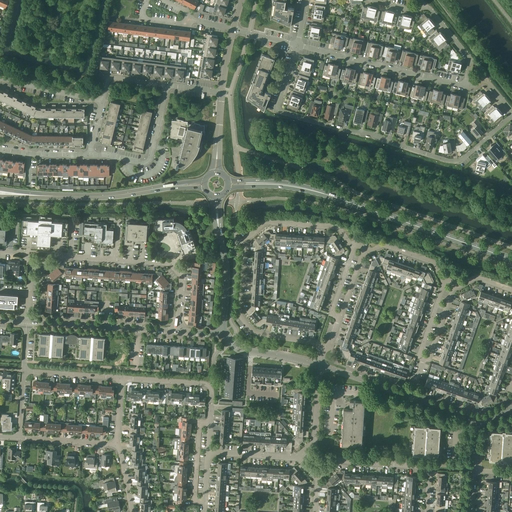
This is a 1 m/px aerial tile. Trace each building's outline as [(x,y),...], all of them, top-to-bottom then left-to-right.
[(197,0),(192,0),(190,6),(194,9),(199,1),(197,0)] [(283,8),(284,0),(273,0),(271,18),(274,18),(290,26),(291,26),(293,13),(294,8),(291,7),(291,6),(288,5),(288,10),(282,9),(282,8),(283,8)] [(214,8),(225,11),(226,8),(225,8),(225,6),(216,3),(214,8)] [(312,12),(324,14),(326,15),(327,9),(325,9),(326,6),(315,4),(314,7),(313,7),(312,12),(311,12),(312,12)] [(370,19),(369,19),(373,6),(372,6),(371,6),(370,6),(369,6),(367,6),(367,7),(363,6),(361,17),(364,18),(364,20),(369,21),(370,19)] [(369,19),(370,19),(377,21),(380,10),(377,9),(378,8),(377,8),(376,7),(375,7),(373,6),(369,19)] [(213,13),(222,16),(223,14),(225,11),(214,8),(213,13)] [(387,23),(390,13),(390,10),(389,10),(388,10),(387,10),(386,10),(385,10),(384,11),(382,11),(379,22),(387,23)] [(390,10),(390,13),(387,23),(395,25),(397,14),(395,14),(395,13),(394,12),(392,11),(391,11),(390,10)] [(312,12),(311,17),(312,17),(312,20),(323,22),(324,14),(312,12)] [(427,18),(425,15),(424,13),(421,15),(423,17),(416,22),(422,29),(431,22),(432,21),(432,20),(431,19),(429,18),(429,17),(428,17),(427,18)] [(404,28),(407,17),(408,15),(406,14),(405,14),(404,14),(402,14),(402,16),(399,15),(397,26),(404,28)] [(408,15),(407,17),(404,28),(412,30),(415,19),(412,18),(413,17),(412,16),(410,16),(410,15),(409,15),(408,15)] [(432,21),(431,22),(422,29),(427,35),(436,28),(434,26),(435,26),(435,25),(434,24),(434,23),(433,22),(433,21),(432,21)] [(309,30),(321,32),(323,25),(312,22),(311,25),(310,25),(309,30),(308,30),(309,30)] [(309,30),(308,35),(309,35),(308,38),(319,40),(321,32),(309,30)] [(433,43),(442,36),(444,35),(443,34),(442,33),(441,32),(440,31),(439,31),(439,32),(437,30),(428,37),(433,43)] [(338,47),(341,35),(332,32),(329,43),(333,44),(333,46),(338,47)] [(341,35),(338,47),(343,48),(343,47),(346,47),(348,36),(341,35)] [(444,35),(442,36),(433,43),(439,50),(448,43),(445,40),(446,40),(446,39),(446,38),(445,37),(445,36),(444,35)] [(358,39),(350,37),(348,48),(351,48),(350,50),(355,51),(358,39)] [(358,39),(355,51),(360,52),(360,51),(363,52),(366,41),(363,40),(364,38),(358,37),(358,39)] [(373,55),(376,43),(368,41),(365,52),(368,53),(368,54),(373,55)] [(376,43),(373,55),(378,57),(378,55),(381,56),(383,45),(376,43)] [(390,60),(393,47),(385,45),(383,56),(385,57),(385,58),(390,60)] [(393,47),(390,60),(395,61),(395,59),(398,60),(401,49),(393,47)] [(459,67),(461,67),(462,66),(462,65),(462,64),(462,63),(461,62),(460,62),(461,59),(457,58),(458,56),(453,49),(451,50),(450,57),(448,64),(459,67)] [(408,64),(411,52),(403,50),(400,61),(403,61),(403,63),(408,64)] [(416,64),(418,54),(411,52),(408,64),(413,65),(413,64),(416,64)] [(267,55),(264,54),(263,54),(246,98),(247,98),(247,97),(264,109),(263,110),(264,110),(269,97),(269,98),(271,93),(268,92),(269,90),(266,89),(264,94),(259,92),(260,90),(261,91),(273,58),(269,56),(270,55),(267,55)] [(425,68),(428,56),(420,54),(418,65),(420,66),(420,67),(425,68)] [(434,69),(437,58),(428,56),(425,68),(430,70),(430,68),(434,69)] [(300,64),(304,65),(312,68),(315,60),(304,57),(303,59),(302,59),(300,64)] [(330,77),(333,64),(328,63),(328,65),(325,64),(323,75),(330,77)] [(300,64),(299,69),(300,69),(299,72),(310,75),(312,68),(304,65),(300,64)] [(333,64),(330,77),(338,78),(341,68),(338,67),(338,65),(333,64)] [(461,67),(459,67),(448,64),(446,72),(457,75),(458,72),(459,72),(460,71),(460,70),(461,70),(461,69),(461,68),(461,67)] [(346,69),(343,68),(340,79),(343,80),(342,82),(347,83),(348,81),(351,69),(346,67),(346,69)] [(351,69),(348,81),(347,83),(352,84),(353,82),(356,83),(358,72),(355,71),(356,70),(351,69)] [(365,85),(368,73),(363,72),(363,73),(360,72),(358,83),(365,85)] [(365,85),(365,87),(370,88),(370,86),(373,87),(376,76),(373,76),(373,74),(368,73),(365,85)] [(309,78),(299,74),(298,77),(296,76),(295,81),(294,81),(295,81),(307,85),(309,78)] [(383,89),(386,77),(381,76),(380,77),(378,77),(375,88),(383,89)] [(386,77),(383,89),(391,91),(393,81),(390,80),(391,78),(386,77)] [(400,94),(403,81),(398,80),(398,82),(395,81),(392,92),(400,94)] [(295,81),(293,86),(295,86),(294,89),(304,93),(307,85),(295,81)] [(408,96),(411,85),(408,84),(408,83),(403,81),(400,94),(408,96)] [(418,98),(421,86),(416,85),(415,86),(413,85),(410,96),(418,98)] [(426,100),(428,89),(425,88),(426,87),(421,86),(418,98),(426,100)] [(8,89),(3,100),(8,103),(11,95),(8,93),(9,90),(8,89)] [(435,102),(438,90),(433,89),(433,90),(430,90),(427,100),(435,102)] [(438,90),(435,102),(443,104),(446,93),(443,93),(443,91),(438,90)] [(288,98),(289,98),(300,103),(303,95),(293,91),(292,94),(290,93),(289,98),(288,98)] [(486,98),(488,96),(487,95),(486,94),(485,93),(484,93),(483,93),(480,91),(472,98),(478,105),(486,98)] [(11,95),(8,103),(12,105),(17,94),(15,93),(14,96),(11,95)] [(456,94),(451,93),(450,95),(448,94),(445,105),(453,107),(456,94)] [(17,94),(12,105),(17,107),(21,99),(17,97),(19,94),(17,94)] [(465,98),(460,97),(461,96),(456,94),(453,107),(462,109),(465,98)] [(488,96),(486,98),(478,105),(483,111),(491,104),(490,102),(491,101),(490,100),(490,99),(489,98),(489,97),(488,97),(488,96)] [(21,99),(17,107),(21,109),(26,98),(25,97),(23,100),(21,99)] [(26,98),(21,109),(26,111),(30,103),(26,102),(28,99),(26,98)] [(289,98),(287,103),(288,103),(287,107),(297,111),(300,103),(289,98)] [(314,99),(314,101),(311,101),(308,108),(312,109),(311,114),(317,116),(320,106),(321,105),(322,101),(314,99)] [(30,103),(26,111),(30,113),(35,102),(34,102),(33,105),(30,103)] [(37,116),(39,107),(36,106),(37,103),(35,102),(30,113),(37,116)] [(337,112),(339,104),(335,103),(335,105),(332,104),(331,106),(328,105),(324,118),(331,119),(333,112),(337,112)] [(351,116),(353,106),(347,105),(346,110),(345,110),(341,109),(341,110),(340,110),(339,115),(340,116),(339,120),(341,121),(342,121),(344,121),(346,122),(347,115),(351,116)] [(489,119),(498,111),(500,110),(499,109),(498,108),(497,107),(496,107),(495,106),(494,107),(493,105),(484,112),(489,119)] [(365,122),(368,110),(364,109),(364,110),(357,108),(353,122),(361,124),(362,121),(365,122)] [(500,110),(498,111),(489,119),(495,125),(503,117),(501,115),(502,115),(502,114),(502,113),(501,112),(500,111),(500,110)] [(381,122),(383,114),(379,113),(378,116),(371,114),(368,125),(376,126),(377,121),(381,122)] [(389,131),(390,129),(393,129),(396,118),(389,116),(388,120),(385,119),(384,125),(383,125),(381,130),(385,131),(386,130),(389,131)] [(204,132),(205,125),(200,125),(200,124),(194,123),(194,124),(189,124),(189,125),(187,125),(188,121),(183,121),(184,120),(178,119),(177,121),(172,120),(171,125),(169,131),(171,131),(171,137),(177,139),(178,137),(182,139),(183,136),(185,136),(180,159),(175,158),(174,165),(178,166),(179,164),(185,166),(188,163),(190,161),(193,158),(195,155),(197,152),(203,131),(204,131),(204,132)] [(477,138),(483,133),(479,128),(481,125),(476,119),(472,123),(475,127),(471,131),(477,138)] [(405,121),(404,122),(403,122),(402,123),(401,123),(400,123),(400,124),(399,125),(398,125),(396,133),(397,133),(396,136),(396,137),(397,137),(398,137),(399,138),(400,138),(401,138),(402,138),(403,134),(408,136),(411,122),(405,121)] [(4,122),(0,131),(5,133),(9,124),(4,122)] [(9,124),(5,133),(10,135),(14,126),(9,124)] [(511,126),(510,124),(503,130),(508,135),(511,138),(510,139),(511,138),(511,126)] [(14,126),(10,135),(14,137),(18,129),(14,126)] [(422,141),(424,133),(423,133),(425,127),(421,126),(420,128),(415,127),(414,131),(413,130),(412,136),(415,137),(413,142),(417,143),(418,140),(422,141)] [(18,129),(14,137),(19,139),(23,131),(18,129)] [(437,141),(438,134),(434,133),(434,132),(428,130),(426,136),(428,137),(425,146),(432,148),(434,141),(437,141)] [(23,131),(19,139),(23,142),(27,133),(23,131)] [(455,146),(456,147),(457,152),(463,151),(466,148),(465,147),(472,141),(462,131),(458,135),(464,142),(460,145),(455,146)] [(27,133),(23,142),(30,145),(32,135),(27,133)] [(73,137),(73,145),(83,146),(83,137),(73,137)] [(449,142),(443,143),(441,143),(439,151),(445,152),(445,153),(451,152),(450,146),(453,146),(452,141),(449,142)] [(487,150),(495,160),(496,160),(497,159),(499,158),(501,157),(502,156),(503,156),(502,155),(502,154),(504,152),(497,143),(494,145),(494,144),(493,146),(491,146),(491,145),(491,146),(491,147),(487,150)] [(485,157),(482,154),(476,160),(478,162),(475,171),(483,173),(485,166),(486,168),(491,164),(494,168),(497,166),(497,167),(497,166),(487,154),(487,155),(485,157)] [(23,219),(22,232),(38,234),(37,244),(51,245),(51,234),(68,236),(69,222),(52,221),(53,219),(39,218),(39,220),(23,219)] [(190,253),(192,252),(192,251),(197,249),(189,228),(187,229),(187,228),(186,227),(186,226),(185,225),(184,224),(183,223),(182,223),(182,222),(181,222),(181,221),(180,221),(179,221),(178,221),(178,220),(177,220),(176,220),(175,220),(174,220),(174,218),(155,219),(156,224),(155,224),(155,227),(156,227),(156,232),(173,231),(174,229),(179,232),(177,235),(184,254),(189,252),(190,253)] [(126,241),(127,243),(131,243),(133,242),(134,238),(135,238),(134,240),(135,240),(134,242),(139,242),(139,240),(139,238),(140,238),(142,240),(146,241),(148,239),(149,224),(147,222),(143,222),(141,224),(135,223),(133,221),(129,221),(127,223),(126,241)] [(85,222),(84,236),(95,236),(94,243),(101,243),(102,242),(113,243),(114,230),(107,229),(107,224),(85,222)] [(263,233),(260,236),(265,243),(269,239),(275,240),(276,234),(271,234),(269,231),(266,231),(264,233),(263,233)] [(329,238),(324,237),(324,242),(331,243),(333,247),(340,242),(337,238),(335,236),(333,235),(329,238)] [(261,246),(265,243),(260,236),(256,240),(254,242),(253,245),(255,247),(255,251),(261,251),(263,251),(264,249),(261,248),(261,246)] [(343,247),(340,242),(333,247),(336,251),(334,257),(339,259),(340,255),(344,252),(345,250),(343,247)] [(380,265),(382,264),(387,266),(389,259),(382,257),(382,256),(380,255),(376,257),(377,260),(380,265)] [(334,257),(330,256),(329,261),(337,264),(339,259),(334,257)] [(376,271),(377,266),(380,265),(377,260),(376,257),(372,259),(371,262),(372,262),(369,269),(376,271)] [(387,267),(386,269),(386,271),(391,272),(394,261),(389,259),(387,266),(386,267),(387,267)] [(329,261),(328,261),(326,260),(324,265),(335,269),(337,264),(329,261)] [(9,261),(9,262),(7,262),(6,269),(16,270),(15,275),(22,275),(23,265),(19,265),(20,262),(9,261)] [(396,274),(400,263),(394,261),(391,272),(396,274)] [(192,267),(192,272),(202,273),(202,270),(207,270),(208,263),(192,262),(191,267),(192,267)] [(400,263),(396,274),(401,276),(405,265),(400,263)] [(53,271),(59,277),(63,274),(63,273),(66,273),(66,268),(64,267),(64,265),(58,265),(58,267),(53,271)] [(335,275),(335,272),(334,272),(335,269),(324,265),(322,270),(335,275)] [(406,277),(410,267),(405,265),(401,276),(406,277)] [(412,276),(415,268),(410,267),(406,277),(411,279),(412,276)] [(334,277),(335,275),(322,270),(320,275),(332,279),(332,277),(334,277)] [(418,277),(423,278),(424,281),(432,277),(430,273),(427,272),(427,273),(420,270),(418,277)] [(59,277),(53,271),(49,275),(47,274),(46,280),(48,280),(48,283),(54,284),(54,281),(59,277)] [(159,284),(166,279),(162,274),(162,272),(156,272),(156,274),(153,274),(153,280),(155,280),(159,284)] [(367,274),(366,279),(374,282),(376,283),(378,278),(375,277),(367,274)] [(320,275),(319,281),(330,284),(332,279),(320,275)] [(432,277),(424,281),(425,283),(423,288),(430,290),(432,283),(433,283),(434,281),(432,277)] [(163,291),(169,292),(169,289),(171,289),(172,283),(169,283),(166,279),(159,284),(163,289),(163,291)] [(317,286),(320,287),(328,289),(330,284),(319,281),(317,286)] [(480,291),(479,288),(479,287),(477,286),(474,288),(473,289),(468,291),(469,292),(472,298),(476,296),(479,297),(481,291),(480,291)] [(327,295),(328,293),(327,292),(328,289),(320,287),(318,292),(327,295)] [(423,288),(422,287),(420,287),(419,287),(418,292),(419,292),(428,295),(429,292),(430,290),(423,288)] [(371,298),(373,293),(370,292),(362,290),(362,289),(361,289),(360,292),(359,294),(368,297),(371,298)] [(315,291),(313,296),(324,300),(325,297),(327,297),(327,295),(318,292),(315,291)] [(461,295),(460,297),(461,300),(461,301),(467,303),(467,301),(472,298),(469,292),(468,291),(466,292),(464,293),(461,295)] [(479,297),(478,300),(483,302),(486,293),(483,292),(481,291),(479,297)] [(415,297),(426,300),(428,295),(419,292),(418,292),(417,292),(415,297)] [(0,293),(0,306),(18,308),(18,295),(0,293)] [(486,293),(483,302),(488,304),(491,295),(486,293)] [(359,294),(358,299),(366,303),(369,303),(369,304),(371,298),(368,297),(359,294)] [(493,306),(496,297),(491,295),(488,304),(493,306)] [(323,305),(324,300),(313,296),(311,301),(323,305)] [(426,300),(415,297),(414,302),(424,306),(424,305),(426,300)] [(494,309),(495,306),(498,308),(501,299),(496,297),(493,306),(492,309),(494,309)] [(367,308),(369,303),(366,303),(358,299),(356,305),(365,308),(367,308)] [(501,299),(498,308),(503,309),(506,300),(501,299)] [(509,311),(510,308),(511,302),(506,300),(503,309),(509,311)] [(95,312),(95,310),(98,310),(99,301),(90,301),(90,303),(90,312),(95,312)] [(311,301),(310,306),(312,307),(321,310),(323,305),(311,301)] [(470,304),(467,303),(461,301),(459,306),(468,309),(470,304)] [(425,306),(424,305),(424,306),(414,302),(412,307),(423,311),(425,306)] [(116,303),(115,312),(118,312),(118,314),(123,314),(124,306),(119,305),(119,303),(116,303)] [(258,314),(255,310),(256,305),(251,305),(251,307),(247,310),(247,313),(249,315),(252,319),(258,314)] [(354,310),(355,310),(363,313),(365,308),(356,305),(354,310)] [(468,309),(459,306),(457,311),(466,314),(468,309)] [(410,312),(411,312),(422,316),(423,311),(412,307),(410,312)] [(355,310),(353,315),(361,318),(364,319),(366,314),(363,313),(355,310)] [(466,314),(457,311),(455,316),(464,320),(466,314)] [(411,318),(420,321),(422,316),(411,312),(409,317),(411,318)] [(264,323),(266,323),(267,319),(267,317),(262,316),(262,318),(258,314),(252,319),(255,323),(257,326),(260,326),(264,323)] [(455,319),(453,318),(452,321),(463,325),(464,320),(455,316),(455,319)] [(420,321),(411,318),(409,323),(418,326),(420,321)] [(451,324),(453,325),(452,327),(461,330),(463,325),(452,321),(451,324)] [(415,331),(416,332),(418,326),(409,323),(407,328),(415,331)] [(358,328),(350,325),(348,330),(356,333),(359,334),(360,329),(358,328)] [(461,330),(452,327),(450,332),(459,335),(461,330)] [(403,332),(401,337),(412,341),(414,336),(406,333),(403,332)] [(459,335),(450,332),(448,337),(457,340),(459,335)] [(0,335),(0,347),(1,348),(2,345),(2,341),(8,342),(10,342),(10,343),(17,344),(18,334),(11,333),(11,336),(8,336),(0,335)] [(68,336),(40,334),(38,334),(40,334),(39,355),(63,357),(64,343),(66,343),(78,344),(80,344),(80,358),(103,359),(105,339),(107,339),(77,337),(77,336),(76,336),(75,335),(74,335),(73,335),(72,335),(71,335),(70,335),(69,335),(68,336)] [(352,344),(354,338),(346,335),(344,340),(351,343),(352,344)] [(401,337),(399,343),(410,346),(412,341),(401,337)] [(448,339),(446,338),(445,341),(455,345),(457,340),(448,337),(448,339)] [(349,348),(351,343),(344,340),(342,348),(341,348),(340,350),(342,354),(350,350),(349,348)] [(444,344),(445,345),(445,347),(454,350),(455,345),(445,341),(444,344)] [(400,349),(408,352),(410,346),(399,343),(397,348),(400,349)] [(511,347),(503,345),(502,350),(511,353),(511,351),(511,350),(511,347)] [(457,351),(454,350),(445,347),(443,352),(455,356),(457,351)] [(209,359),(210,351),(206,351),(207,348),(201,348),(200,358),(209,359)] [(351,353),(350,350),(342,354),(344,358),(347,359),(347,358),(354,361),(356,354),(351,353)] [(511,353),(502,350),(500,355),(509,358),(511,353)] [(357,353),(356,354),(354,361),(359,362),(362,355),(363,353),(357,351),(357,353)] [(450,361),(453,362),(455,356),(443,352),(441,357),(450,360),(450,361)] [(368,353),(367,356),(364,364),(369,366),(373,355),(368,353)] [(497,354),(495,359),(507,363),(509,358),(500,355),(497,354)] [(374,368),(378,357),(373,355),(369,366),(374,368)] [(374,368),(374,369),(379,370),(383,359),(378,357),(374,368)] [(439,363),(448,366),(450,361),(450,360),(441,357),(439,363)] [(384,372),(388,361),(383,359),(379,370),(384,372)] [(493,364),(496,365),(507,369),(508,366),(506,365),(507,363),(495,359),(493,364)] [(393,365),(394,362),(388,361),(384,372),(389,374),(392,365),(393,365)] [(394,362),(393,365),(392,365),(389,374),(395,376),(395,375),(398,367),(399,364),(394,362)] [(395,375),(400,377),(403,369),(404,366),(399,364),(398,367),(395,375)] [(494,370),(503,373),(504,371),(506,372),(507,369),(496,365),(494,370)] [(405,379),(406,377),(409,369),(409,368),(404,366),(403,369),(400,377),(405,379)] [(503,373),(494,370),(493,375),(502,378),(503,373)] [(15,374),(3,373),(3,381),(7,381),(6,389),(9,389),(9,390),(10,390),(10,389),(12,390),(12,393),(14,393),(15,374)] [(491,380),(500,383),(502,378),(493,375),(491,380)] [(428,376),(425,385),(430,387),(433,378),(428,376)] [(433,378),(430,387),(435,389),(438,380),(433,378)] [(438,380),(435,389),(437,390),(437,391),(440,393),(444,382),(438,380)] [(500,383),(491,380),(489,385),(498,389),(500,383)] [(33,382),(33,390),(44,391),(44,382),(37,381),(37,382),(33,382)] [(44,382),(44,391),(44,394),(50,394),(51,390),(54,390),(55,383),(51,383),(51,382),(44,382)] [(444,382),(440,393),(443,394),(443,392),(446,393),(449,384),(444,382)] [(64,395),(64,392),(65,383),(58,383),(58,384),(55,383),(54,390),(59,390),(59,392),(59,395),(64,395)] [(65,383),(64,392),(70,392),(70,391),(75,391),(75,385),(72,385),(72,384),(65,383)] [(75,385),(75,391),(80,392),(80,393),(85,393),(86,385),(79,384),(79,385),(75,385)] [(451,394),(454,385),(449,384),(446,393),(451,394)] [(85,396),(90,397),(91,394),(91,393),(96,393),(96,386),(93,386),(93,385),(86,385),(85,393),(85,396)] [(459,387),(454,385),(451,394),(456,396),(459,387)] [(487,391),(491,392),(496,394),(498,389),(489,385),(487,385),(485,390),(487,391)] [(101,395),(101,398),(106,398),(107,386),(100,386),(100,387),(96,386),(96,393),(99,393),(99,394),(101,395)] [(114,394),(114,387),(107,386),(106,398),(112,398),(113,398),(114,394)] [(460,400),(464,389),(459,387),(456,396),(458,397),(457,399),(460,400)] [(140,389),(140,391),(137,390),(137,400),(142,400),(142,401),(145,402),(146,390),(140,389)] [(464,389),(460,400),(463,401),(464,399),(466,400),(469,391),(464,389)] [(126,398),(128,398),(128,400),(131,401),(131,399),(137,400),(137,390),(132,390),(131,393),(128,392),(128,394),(127,394),(126,398)] [(151,391),(152,390),(146,390),(145,402),(148,402),(148,401),(154,401),(154,392),(151,391)] [(154,392),(154,401),(159,401),(159,403),(165,403),(166,395),(163,395),(163,391),(157,391),(157,392),(154,392)] [(471,402),(474,393),(469,391),(466,400),(471,402)] [(177,393),(177,403),(182,403),(182,404),(185,404),(186,392),(180,392),(180,393),(177,393)] [(188,405),(188,403),(194,404),(194,394),(191,394),(191,393),(186,392),(185,404),(188,405)] [(496,400),(497,397),(496,395),(496,394),(491,392),(490,394),(485,396),(489,404),(493,402),(493,401),(496,400)] [(171,403),(171,402),(177,403),(177,393),(172,393),(171,395),(166,395),(165,403),(171,403)] [(478,398),(480,394),(474,393),(471,402),(476,403),(478,398)] [(194,394),(194,404),(199,404),(199,405),(205,406),(206,398),(200,397),(200,395),(194,394)] [(479,406),(481,407),(484,406),(489,404),(485,396),(481,399),(478,398),(476,403),(477,404),(479,406)] [(362,446),(365,401),(353,400),(350,400),(350,405),(350,409),(349,409),(344,409),(343,428),(342,436),(342,445),(362,446)] [(129,413),(129,418),(131,419),(131,421),(141,422),(141,417),(142,417),(142,414),(136,413),(130,413),(129,413)] [(1,414),(1,421),(3,421),(3,422),(3,427),(3,428),(6,429),(12,429),(12,424),(12,421),(11,421),(11,417),(7,416),(7,415),(1,414)] [(50,423),(50,422),(47,422),(48,420),(48,414),(44,414),(44,421),(43,421),(43,429),(46,430),(48,431),(48,432),(53,432),(54,423),(50,423)] [(104,417),(103,425),(100,425),(100,426),(96,426),(95,435),(100,435),(101,434),(103,434),(103,433),(106,434),(106,428),(108,428),(109,417),(104,417)] [(190,418),(182,417),(181,421),(183,421),(182,428),(191,429),(191,424),(190,423),(190,421),(189,421),(190,418)] [(43,429),(43,421),(33,421),(33,422),(32,431),(38,431),(38,430),(40,430),(40,429),(43,429)] [(54,421),(54,423),(53,432),(59,432),(59,431),(61,431),(64,431),(64,423),(61,422),(58,422),(54,421)] [(131,424),(130,424),(129,430),(141,431),(141,427),(140,427),(141,422),(131,421),(131,424)] [(74,434),(75,425),(71,424),(71,423),(64,423),(64,431),(67,431),(67,432),(69,432),(69,433),(74,434)] [(75,425),(74,434),(79,434),(80,433),(82,433),(82,432),(85,432),(85,424),(79,424),(79,425),(75,425)] [(95,435),(96,426),(92,426),(92,425),(85,424),(85,432),(88,432),(88,433),(90,433),(90,435),(95,435)] [(426,427),(415,426),(413,455),(424,456),(424,457),(427,457),(427,456),(438,457),(439,450),(439,446),(439,441),(440,435),(440,428),(429,427),(429,426),(426,426),(426,427)] [(179,435),(180,435),(180,439),(181,439),(188,439),(188,436),(189,436),(189,434),(191,434),(191,429),(182,428),(180,428),(179,435)] [(141,434),(142,434),(143,434),(144,433),(144,432),(145,432),(145,431),(141,431),(129,430),(129,435),(130,436),(130,438),(139,439),(140,434),(141,434)] [(296,430),(296,436),(294,437),(300,444),(303,441),(303,438),(303,431),(296,430)] [(491,431),(489,461),(500,461),(500,462),(503,463),(503,462),(511,462),(511,432),(505,432),(506,431),(503,431),(502,432),(491,431)] [(300,444),(294,437),(292,439),(287,439),(286,445),(294,446),(294,447),(297,447),(300,444)] [(139,439),(130,438),(130,444),(133,444),(132,447),(140,448),(140,445),(139,444),(139,439)] [(177,449),(178,449),(179,449),(188,450),(189,442),(188,442),(188,439),(181,439),(180,439),(175,438),(175,441),(177,441),(177,449)] [(144,448),(140,448),(132,447),(132,453),(133,453),(133,456),(142,456),(143,451),(144,451),(144,448)] [(17,448),(9,448),(8,458),(16,459),(16,457),(21,458),(22,452),(16,451),(17,448)] [(188,450),(179,449),(178,449),(177,460),(187,460),(187,457),(188,457),(188,450)] [(56,451),(46,450),(45,458),(48,459),(48,463),(55,464),(55,465),(59,465),(60,457),(56,457),(56,451)] [(76,453),(72,452),(72,453),(68,453),(67,460),(66,459),(65,466),(70,466),(71,465),(76,465),(76,467),(78,467),(79,458),(76,458),(76,453)] [(91,455),(87,454),(86,461),(85,461),(84,467),(90,467),(90,466),(95,466),(95,468),(97,468),(98,460),(95,460),(95,454),(91,454),(91,455)] [(102,461),(99,461),(99,467),(102,467),(102,465),(110,466),(110,455),(102,454),(102,461)] [(133,456),(133,459),(132,459),(131,459),(130,459),(130,460),(130,461),(130,462),(131,462),(131,464),(135,465),(143,465),(147,465),(147,464),(143,464),(143,457),(142,456),(133,456)] [(178,472),(187,473),(187,465),(186,465),(187,462),(180,462),(179,467),(178,467),(178,472)] [(135,465),(134,470),(136,470),(136,473),(145,474),(145,468),(147,468),(147,465),(143,465),(135,465)] [(294,467),(291,470),(290,469),(289,475),(292,476),(295,479),(301,474),(298,470),(298,471),(294,467)] [(344,479),(345,473),(343,473),(340,470),(337,473),(336,473),(332,476),(338,482),(342,479),(344,479)] [(175,479),(175,482),(177,483),(185,483),(185,480),(186,480),(187,473),(178,472),(178,475),(176,476),(176,477),(175,478),(175,479)] [(145,474),(136,473),(135,479),(138,479),(138,482),(146,482),(146,479),(145,479),(145,474)] [(438,482),(447,482),(448,473),(437,473),(437,476),(438,476),(438,482)] [(298,483),(298,486),(304,486),(304,485),(307,482),(304,478),(305,478),(304,477),(301,474),(295,479),(298,483)] [(325,483),(328,486),(328,488),(334,488),(334,486),(338,482),(332,476),(329,479),(329,480),(328,481),(328,480),(325,483)] [(113,495),(112,492),(114,492),(114,491),(116,490),(115,483),(114,483),(114,481),(115,481),(114,477),(99,480),(100,486),(104,486),(107,488),(108,493),(107,493),(108,496),(113,495)] [(149,491),(149,483),(150,482),(146,482),(138,482),(137,487),(139,488),(138,490),(148,491),(149,491)] [(447,482),(438,482),(438,486),(436,486),(436,490),(448,491),(448,488),(447,488),(447,486),(447,482)] [(187,489),(186,488),(186,486),(185,486),(185,483),(177,483),(177,486),(175,486),(175,489),(176,489),(175,493),(187,494),(187,489)] [(141,496),(140,499),(152,500),(148,500),(149,496),(147,496),(148,491),(138,490),(138,496),(141,496)] [(437,499),(446,500),(446,495),(447,495),(448,491),(436,490),(436,494),(437,495),(437,499)] [(175,493),(174,495),(174,496),(173,499),(174,500),(176,500),(176,504),(184,504),(184,501),(185,501),(185,499),(186,499),(187,494),(175,493)] [(113,498),(98,501),(100,508),(108,506),(109,511),(114,510),(115,511),(119,511),(120,511),(120,509),(119,501),(113,502),(113,498)] [(141,505),(141,508),(150,508),(151,503),(152,503),(152,500),(140,499),(140,505),(141,505)] [(435,507),(445,508),(448,508),(448,500),(446,500),(437,499),(436,503),(435,503),(435,507)] [(25,501),(25,504),(25,508),(26,508),(26,511),(32,511),(33,509),(35,510),(36,502),(31,502),(25,501)] [(45,503),(43,503),(38,502),(37,510),(40,510),(40,511),(46,511),(47,509),(48,509),(48,505),(45,505),(45,503)]
